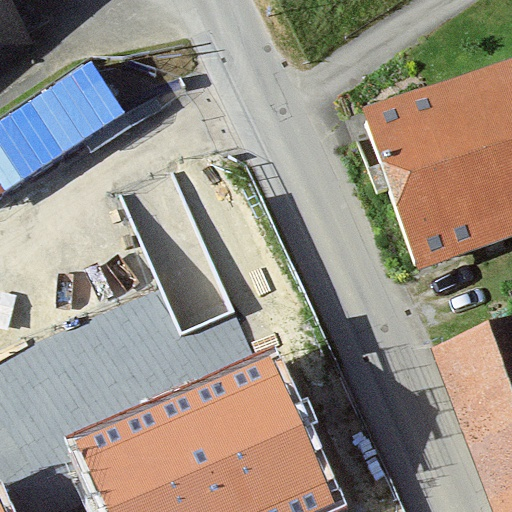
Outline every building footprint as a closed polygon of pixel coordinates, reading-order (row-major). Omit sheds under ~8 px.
[(4,0),(0,0),(0,72),(36,50),(4,0)] [(511,70),(509,62),(354,120),(414,278),(511,241),(511,70)] [(0,165),(16,190),(117,124),(83,72),(0,125),(0,165)] [(511,511),(511,329),(431,358),(486,511),(511,511)] [(272,356),(77,441),(107,511),(320,511),(337,505),(272,356)]
